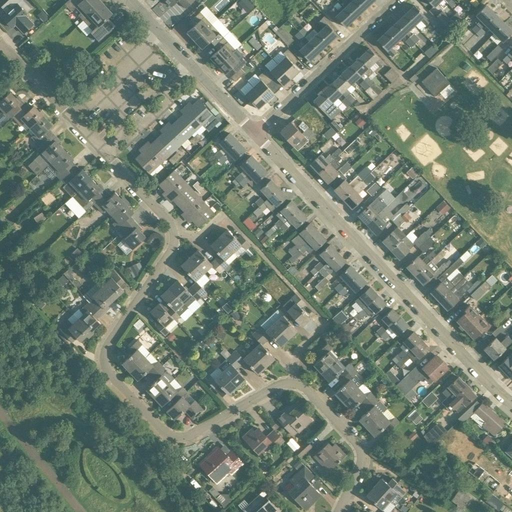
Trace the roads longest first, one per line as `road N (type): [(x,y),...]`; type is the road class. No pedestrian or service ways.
road 1 (residential): [(291,382),(172,437),(109,374),(106,346),(173,235)]
road 2 (residential): [(511,400),(406,300),(254,133)]
road 3 (residential): [(396,0),(254,133)]
road 4 (residential): [(338,511),(360,451),(291,382)]
road 5 (residential): [(108,157),(0,45)]
road 6 (residential): [(108,157),(168,102),(167,83),(187,65)]
